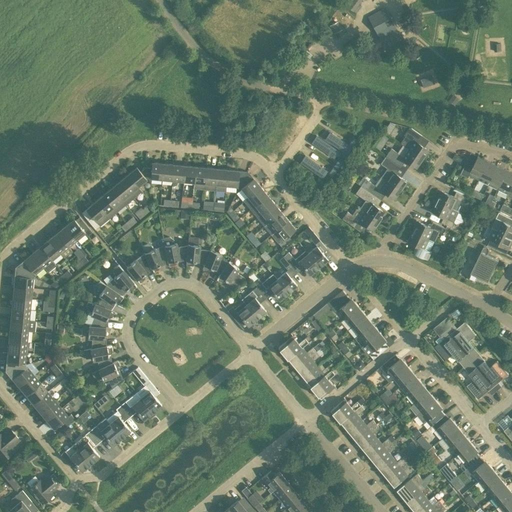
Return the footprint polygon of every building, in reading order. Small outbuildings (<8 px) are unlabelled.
[(359,11),(365,0),(351,0),(349,6),(359,11)] [(386,11),(369,21),(379,40),(397,30),(386,11)] [(339,31),(335,23),(329,26),(334,34),(339,31)] [(420,79),(423,87),(435,83),(432,75),(420,79)] [(458,98),(453,94),(449,100),(454,104),(458,98)] [(400,144),(402,145),(422,159),(428,150),(417,142),(421,135),(411,128),(409,128),(403,135),(405,136),(400,144)] [(329,132),(330,133),(325,139),(324,139),(347,155),(352,147),(329,132)] [(316,135),(315,136),(316,137),(312,143),(311,142),(311,143),(334,158),(339,151),(316,135)] [(348,144),(352,147),(357,140),(353,137),(348,144)] [(378,142),(375,147),(379,150),(383,145),(378,142)] [(416,168),(422,159),(402,145),(397,153),(391,149),(385,157),(396,164),(400,167),(405,160),(416,168)] [(301,163),(300,162),(299,163),(322,178),(327,171),(304,155),(304,156),(305,156),(301,163)] [(387,168),(381,177),(401,190),(407,182),(392,171),(396,164),(385,157),(385,156),(380,163),(387,168)] [(488,160),(478,156),(473,166),(466,162),(460,174),(468,178),(469,175),(478,180),(488,160)] [(342,162),(338,159),(333,166),(337,168),(342,162)] [(488,185),(497,165),(488,160),(478,180),(488,185)] [(150,178),(161,179),(163,163),(152,162),(151,168),(145,168),(148,179),(150,178)] [(172,180),(174,164),(163,163),(161,179),(172,180)] [(183,181),(184,165),(174,164),(172,180),(172,186),(173,186),(175,185),(176,183),(177,181),(183,181)] [(194,182),(195,166),(184,165),(183,181),(194,182)] [(500,185),(507,170),(497,165),(488,185),(498,189),(500,185)] [(204,189),(206,167),(195,166),(194,182),(193,188),(204,189)] [(146,179),(148,179),(145,168),(140,172),(136,167),(127,174),(138,187),(146,179)] [(215,189),(217,168),(206,167),(204,189),(215,190),(215,189)] [(336,170),(333,167),(328,174),(331,177),(336,170)] [(225,190),(226,185),(227,169),(217,168),(215,189),(225,190)] [(238,170),(227,169),(226,185),(237,186),(239,187),(244,177),(247,171),(238,170)] [(507,194),(511,184),(511,172),(507,170),(500,185),(498,189),(507,194)] [(138,187),(127,174),(119,181),(133,198),(141,191),(138,187)] [(394,199),(401,190),(381,177),(380,176),(374,185),(365,179),(361,186),(381,200),(386,193),(394,199)] [(241,188),(248,197),(260,187),(253,178),(248,182),(244,177),(239,187),(241,188)] [(350,179),(349,178),(344,185),(345,186),(348,187),(353,181),(350,179)] [(133,198),(119,181),(111,188),(125,205),(133,198)] [(355,193),(365,200),(360,208),(357,207),(379,222),(385,213),(376,206),(377,204),(371,200),(374,196),(364,188),(360,186),(355,193)] [(250,209),(267,195),(260,187),(248,197),(243,201),(250,209)] [(125,205),(111,188),(102,195),(116,212),(125,205)] [(457,211),(461,201),(469,205),(471,202),(473,203),(475,200),(466,196),(455,191),(453,195),(450,194),(450,195),(441,190),(436,200),(457,211)] [(116,212),(102,195),(94,202),(108,219),(116,212)] [(257,218),(274,204),(267,195),(250,209),(257,218)] [(458,211),(457,211),(436,200),(431,210),(440,215),(440,216),(442,217),(441,221),(451,227),(456,217),(456,216),(458,211)] [(100,225),(108,219),(94,202),(86,209),(92,216),(87,220),(95,230),(100,225)] [(224,211),(225,203),(214,202),(214,210),(224,211)] [(264,226),(281,212),(274,204),(257,218),(264,226)] [(500,209),(510,214),(511,209),(511,207),(503,204),(500,209)] [(140,219),(146,213),(142,208),(141,207),(134,212),(140,219)] [(373,230),(379,222),(357,207),(352,215),(347,211),(342,219),(353,227),(358,220),(373,230)] [(240,218),(234,211),(229,215),(235,222),(240,218)] [(281,212),(264,226),(271,234),(275,230),(288,220),(281,212)] [(502,221),(497,231),(511,237),(511,225),(511,223),(511,218),(498,212),(496,218),(502,221)] [(132,216),(125,222),(130,227),(136,222),(132,216)] [(70,222),(65,226),(76,240),(85,234),(87,236),(92,232),(79,217),(71,224),(70,222)] [(238,226),(243,222),(240,218),(235,222),(238,226)] [(295,229),(288,220),(275,230),(271,234),(281,247),(291,240),(287,235),(295,229)] [(413,231),(429,239),(434,229),(440,232),(443,227),(432,221),(430,226),(427,224),(427,225),(417,221),(413,231)] [(125,231),(130,227),(125,222),(121,226),(125,231)] [(61,232),(58,235),(68,247),(76,240),(65,226),(59,230),(61,232)] [(509,248),(511,241),(511,237),(497,231),(493,228),(488,238),(490,239),(487,245),(499,250),(502,245),(509,248)] [(424,248),(429,239),(413,231),(408,241),(420,247),(417,254),(428,259),(431,251),(424,248)] [(68,247),(58,235),(54,237),(53,236),(48,240),(60,254),(64,257),(72,251),(68,247)] [(252,243),(257,239),(254,235),(249,239),(252,243)] [(315,245),(306,252),(318,267),(327,259),(319,249),(323,245),(316,236),(311,240),(315,245)] [(165,248),(168,263),(168,266),(175,265),(177,262),(186,260),(187,245),(177,247),(176,243),(173,243),(173,239),(169,237),(163,238),(165,248)] [(41,248),(51,261),(60,254),(48,240),(43,244),(44,246),(41,248)] [(147,243),(141,246),(146,256),(151,270),(153,272),(158,270),(160,266),(168,263),(165,248),(157,252),(155,248),(153,249),(151,245),(147,243)] [(187,245),(186,260),(185,265),(192,265),(195,263),(204,264),(210,250),(199,249),(199,245),(187,244),(187,245)] [(484,245),(476,262),(493,270),(498,259),(487,254),(490,248),(484,245)] [(55,266),(51,261),(41,248),(38,251),(36,250),(31,254),(43,268),(47,273),(55,266)] [(210,250),(204,264),(202,269),(208,272),(212,270),(220,274),(228,262),(219,258),(221,254),(210,250)] [(288,253),(283,256),(296,271),(303,266),(309,274),(318,267),(306,252),(304,250),(294,259),(291,256),(288,253)] [(18,268),(33,276),(43,268),(31,254),(26,258),(28,260),(21,265),(20,266),(19,267),(18,268)] [(88,261),(84,256),(80,260),(83,264),(88,261)] [(145,275),(151,270),(146,256),(138,263),(135,259),(126,267),(139,283),(144,279),(145,275)] [(284,270),(275,278),(287,292),(296,285),(290,277),(296,271),(283,256),(279,260),(282,264),(289,273),(288,274),(284,270)] [(73,265),(77,270),(83,264),(80,260),(73,265)] [(228,262),(220,274),(216,279),(221,282),(225,282),(234,288),(243,280),(245,278),(236,271),(238,268),(229,261),(228,262)] [(487,281),(493,270),(476,262),(468,278),(474,281),(477,276),(487,281)] [(116,281),(109,287),(119,294),(126,288),(127,290),(131,290),(136,286),(118,264),(113,268),(112,272),(115,276),(114,277),(116,281)] [(14,286),(32,288),(33,276),(18,268),(18,269),(17,270),(17,275),(15,275),(14,286)] [(71,274),(67,270),(63,274),(67,278),(71,274)] [(58,278),(62,282),(67,278),(63,274),(58,278)] [(287,292),(275,278),(272,274),(261,283),(256,277),(252,281),(265,297),(272,292),(278,300),(287,292)] [(240,299),(242,301),(256,318),(265,311),(259,302),(265,297),(252,281),(248,276),(245,278),(243,280),(251,290),(240,299)] [(102,296),(97,304),(108,309),(114,302),(115,303),(119,302),(123,297),(119,294),(109,287),(100,280),(96,285),(97,289),(100,292),(99,294),(102,296)] [(13,297),(31,299),(32,288),(14,286),(14,288),(16,288),(15,297),(13,296),(13,297)] [(313,314),(317,319),(331,308),(335,312),(338,310),(345,318),(359,306),(352,298),(350,299),(346,294),(343,290),(313,314)] [(31,299),(13,297),(12,308),(30,310),(31,299)] [(94,316),(90,326),(102,327),(106,318),(108,319),(112,317),(114,311),(108,309),(97,304),(87,301),(85,306),(87,310),(91,312),(90,314),(94,316)] [(256,318),(242,301),(233,308),(231,306),(226,310),(239,325),(244,321),(247,325),(256,318)] [(351,326),(366,315),(359,306),(345,318),(351,326)] [(11,319),(29,320),(30,310),(12,308),(12,309),(14,309),(13,318),(11,318),(11,319)] [(358,335),(372,323),(366,315),(351,326),(358,335)] [(29,320),(11,319),(10,330),(28,331),(34,332),(35,321),(29,320)] [(315,319),(311,322),(318,330),(322,327),(315,319)] [(451,326),(446,330),(471,360),(479,353),(468,341),(476,335),(465,321),(454,330),(451,326)] [(365,343),(379,331),(372,323),(358,335),(365,343)] [(92,338),(90,348),(103,346),(104,337),(106,337),(109,334),(110,328),(102,327),(90,326),(88,326),(87,337),(92,338)] [(334,340),(339,336),(337,333),(333,329),(328,332),(332,337),(334,340)] [(9,340),(27,342),(28,331),(10,330),(10,331),(12,331),(11,340),(9,339),(9,340)] [(471,360),(446,330),(435,339),(439,343),(434,346),(446,360),(453,354),(463,366),(471,360)] [(386,340),(383,336),(379,331),(365,343),(361,347),(368,355),(369,354),(373,359),(389,346),(385,341),(386,340)] [(289,358),(302,347),(309,342),(305,337),(299,343),(292,335),(279,346),(289,358)] [(27,342),(9,340),(8,350),(26,352),(27,342)] [(96,359),(98,369),(109,364),(108,355),(110,354),(112,351),(111,345),(103,346),(90,348),(83,350),(85,359),(91,357),(92,360),(96,359)] [(350,350),(346,345),(342,349),(346,354),(350,350)] [(306,352),(302,347),(289,358),(296,367),(316,351),(313,347),(306,352)] [(25,365),(26,352),(8,350),(8,352),(10,352),(9,364),(9,365),(9,367),(9,369),(25,365)] [(316,351),(296,367),(304,377),(318,365),(313,360),(320,355),(316,351)] [(489,366),(479,353),(471,360),(496,390),(501,386),(498,382),(508,374),(497,360),(489,366)] [(389,381),(394,377),(408,366),(401,357),(399,358),(395,354),(380,367),(384,371),(382,373),(389,381)] [(117,360),(109,364),(98,369),(91,372),(93,378),(97,379),(102,377),(103,380),(107,378),(112,388),(123,379),(118,370),(120,366),(117,360)] [(496,390),(471,360),(463,366),(474,379),(466,385),(478,399),(488,390),(491,394),(496,390)] [(54,364),(50,367),(54,373),(58,369),(54,364)] [(19,386),(33,374),(25,365),(9,369),(10,372),(11,373),(14,377),(12,379),(19,386)] [(318,365),(304,377),(312,386),(332,369),(328,365),(322,370),(318,365)] [(401,386),(415,374),(408,366),(394,377),(401,386)] [(335,374),(332,369),(312,386),(322,398),(335,386),(329,379),(335,374)] [(26,395),(41,384),(33,374),(19,386),(21,388),(22,387),(28,394),(26,395)] [(407,394),(422,382),(415,374),(401,386),(407,394)] [(68,381),(64,384),(68,389),(72,386),(68,381)] [(158,391),(149,381),(136,392),(153,413),(162,406),(153,395),(158,391)] [(414,402),(428,391),(422,382),(407,394),(414,402)] [(33,404),(47,392),(41,384),(26,395),(33,404)] [(417,415),(435,399),(428,391),(414,402),(410,406),(417,415)] [(42,411),(54,400),(47,392),(33,404),(34,405),(36,404),(42,411)] [(125,401),(126,402),(121,406),(131,417),(137,412),(144,420),(153,413),(136,392),(125,401)] [(380,395),(384,400),(388,396),(385,392),(380,395)] [(391,394),(388,396),(384,400),(388,405),(392,401),(395,398),(391,394)] [(331,409),(341,421),(361,405),(360,404),(357,400),(351,406),(345,398),(331,409)] [(442,408),(435,399),(417,415),(424,423),(426,421),(430,425),(434,422),(445,413),(441,409),(442,408)] [(50,420),(62,410),(54,400),(42,411),(40,412),(48,422),(50,420)] [(361,405),(341,421),(349,430),(362,419),(358,414),(364,409),(361,405)] [(118,411),(107,420),(122,438),(131,431),(124,423),(131,417),(121,406),(116,410),(118,411)] [(62,410),(50,420),(56,428),(59,432),(75,419),(72,416),(68,411),(65,413),(62,410)] [(406,418),(402,413),(398,416),(402,421),(406,418)] [(436,429),(443,437),(457,425),(450,417),(448,418),(445,413),(434,422),(438,427),(436,429)] [(122,438),(107,420),(106,419),(90,431),(99,443),(106,438),(113,446),(122,438)] [(362,419),(349,430),(356,440),(376,423),(373,419),(366,424),(362,419)] [(376,423),(356,440),(364,449),(377,438),(373,433),(380,427),(376,423)] [(450,445),(464,434),(457,425),(443,437),(437,442),(444,450),(450,445)] [(411,432),(415,437),(420,433),(416,428),(411,432)] [(10,431),(3,438),(0,435),(0,460),(1,461),(13,451),(9,446),(17,439),(10,431)] [(90,431),(74,444),(91,464),(100,456),(93,448),(99,443),(90,431)] [(457,454),(471,442),(464,434),(450,445),(457,454)] [(377,438),(364,449),(371,458),(395,439),(391,435),(388,438),(382,443),(377,438)] [(426,440),(422,435),(417,440),(421,445),(426,440)] [(395,439),(371,458),(379,467),(393,456),(388,451),(395,446),(392,442),(395,440),(395,439)] [(478,451),(471,442),(457,454),(463,462),(461,464),(462,468),(464,470),(470,465),(480,456),(476,452),(478,451)] [(82,471),(91,464),(74,444),(65,451),(61,455),(68,465),(73,461),(82,471)] [(428,462),(429,463),(438,455),(434,451),(430,455),(432,459),(428,462)] [(23,456),(27,462),(32,458),(28,453),(23,456)] [(442,460),(438,455),(429,463),(433,468),(442,460)] [(393,456),(379,467),(387,477),(407,460),(403,456),(397,461),(393,456)] [(470,465),(464,470),(468,475),(472,472),(478,480),(493,468),(485,460),(484,461),(480,456),(470,465)] [(410,464),(407,460),(387,477),(395,486),(408,475),(404,470),(410,464)] [(440,469),(450,481),(457,475),(447,463),(440,469)] [(493,468),(478,480),(485,488),(499,477),(493,468)] [(273,491),(286,480),(278,471),(265,482),(269,487),(267,489),(270,493),(273,491)] [(397,489),(407,501),(424,487),(420,482),(423,480),(417,473),(397,489)] [(51,492),(58,486),(49,475),(42,481),(41,479),(30,488),(42,503),(53,495),(51,492)] [(499,477),(485,488),(492,497),(506,485),(499,477)] [(15,489),(19,486),(13,478),(9,481),(15,489)] [(286,480),(273,491),(279,499),(292,488),(286,480)] [(424,487),(407,501),(415,511),(428,499),(424,495),(431,489),(427,485),(424,487)] [(511,491),(506,485),(492,497),(499,505),(511,494),(511,491)] [(292,488),(279,499),(286,507),(299,496),(292,488)] [(9,510),(10,511),(31,511),(26,505),(31,501),(32,502),(23,490),(12,499),(11,509),(9,510)] [(259,502),(252,494),(247,498),(254,507),(259,502)] [(465,498),(469,502),(473,499),(470,494),(465,498)] [(511,494),(499,505),(504,511),(507,511),(511,508),(511,494)] [(282,511),(297,511),(306,505),(299,496),(286,507),(282,511)] [(428,499),(415,511),(432,511),(442,503),(439,499),(433,504),(428,499)] [(477,504),(473,499),(469,502),(473,507),(477,504)] [(245,509),(237,500),(228,507),(232,511),(255,511),(249,505),(245,509)] [(442,503),(432,511),(440,511),(446,508),(442,503)]
